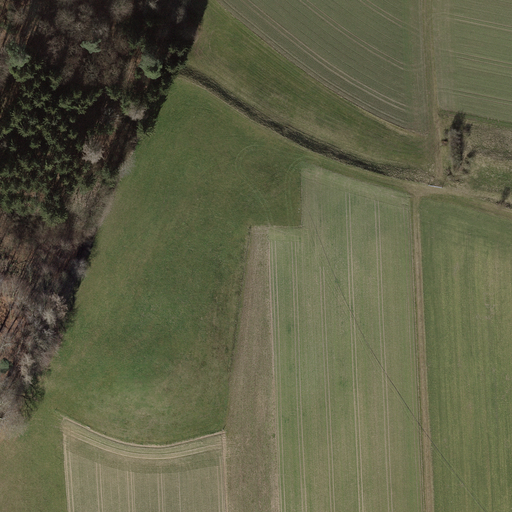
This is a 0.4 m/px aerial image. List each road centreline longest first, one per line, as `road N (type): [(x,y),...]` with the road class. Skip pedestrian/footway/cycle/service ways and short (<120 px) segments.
road 1 (track): [(430,511),(416,196),(440,191),(511,215)]
road 2 (track): [(433,190),(440,161),(427,0)]
